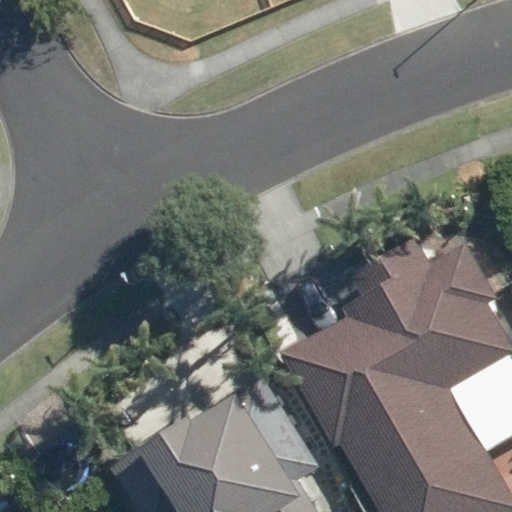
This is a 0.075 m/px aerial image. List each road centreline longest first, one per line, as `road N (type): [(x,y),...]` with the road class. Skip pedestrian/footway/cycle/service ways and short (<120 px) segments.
road 1 (residential): [(104,210),(406,71),(511,41)]
road 2 (residential): [(0,11),(104,210)]
road 3 (residential): [(0,307),(104,210)]
